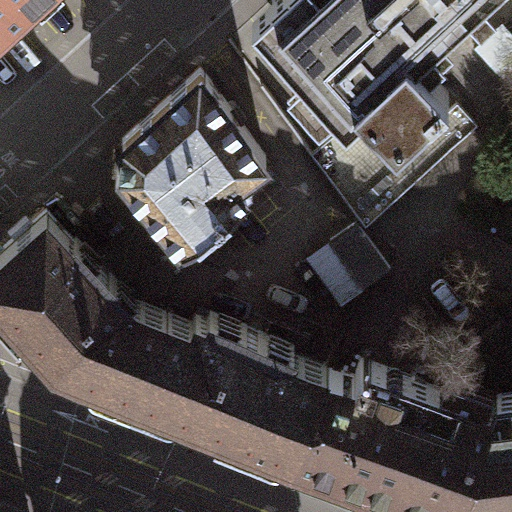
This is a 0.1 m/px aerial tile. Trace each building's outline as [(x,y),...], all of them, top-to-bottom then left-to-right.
[(0,0),(0,22),(24,0),(0,0)] [(271,0),(253,17),(348,121),(365,105),(397,140),(451,92),(418,56),(479,0),(271,0)] [(511,28),(503,19),(475,45),(511,85),(511,28)] [(267,155),(201,65),(122,138),(121,168),(183,241),(247,190),(238,179),(267,155)] [(168,311),(138,299),(78,233),(75,236),(48,207),(0,249),(0,303),(1,305),(0,305),(0,317),(20,340),(27,334),(55,364),(135,395),(168,311)] [(358,220),(332,239),(366,285),(392,266),(358,220)] [(320,338),(311,334),(297,343),(210,309),(207,316),(197,312),(193,321),(168,311),(135,395),(295,458),(330,365),(341,341),(337,331),(325,326),(320,338)] [(511,326),(505,317),(461,350),(502,365),(495,384),(511,381),(511,326)] [(355,373),(330,365),(295,458),(445,511),(505,511),(511,511),(511,388),(499,390),(494,404),(469,395),(472,388),(491,395),(495,384),(502,365),(461,350),(440,342),(426,379),(361,356),(355,373)]
